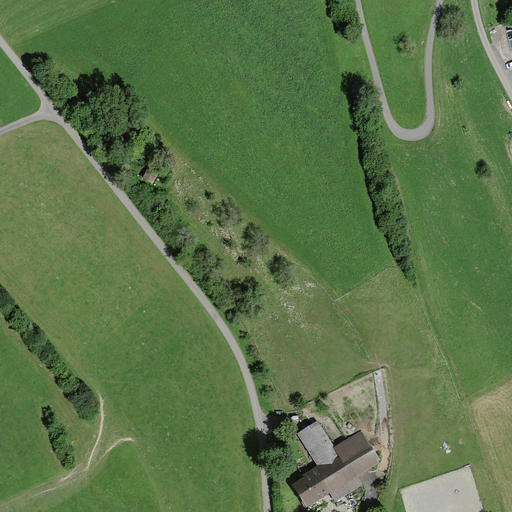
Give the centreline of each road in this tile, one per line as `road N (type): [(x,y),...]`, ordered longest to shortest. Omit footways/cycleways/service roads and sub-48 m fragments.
road 1 (unclassified): [(266,511),(252,399),(225,333),(0,41)]
road 2 (track): [(356,0),(385,115),(409,135),(428,121),(438,0)]
